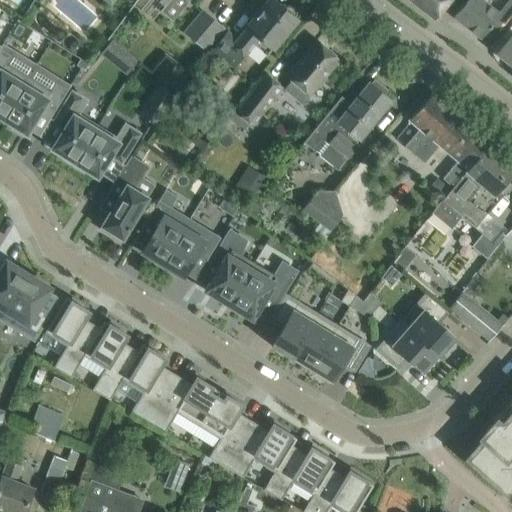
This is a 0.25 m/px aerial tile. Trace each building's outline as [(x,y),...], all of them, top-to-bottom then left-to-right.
[(288,6),(284,8),(274,0),(269,0),(237,39),(228,32),(213,50),(234,67),(253,44),(266,55),(297,18),(294,16),(295,12),(294,9),(291,6),(288,6)] [(449,0),(410,0),(435,19),(449,0)] [(489,0),(465,0),(453,16),(481,38),(500,14),(507,20),(511,13),(511,0),(507,0),(498,12),(487,4),(489,0)] [(222,29),(202,11),(184,32),(204,49),(222,29)] [(511,14),(500,31),(509,38),(499,52),(511,62),(511,14)] [(113,64),(125,49),(112,39),(100,53),(113,64)] [(302,105),(340,59),(316,40),(287,76),(292,80),(284,90),(302,105)] [(6,63),(11,54),(0,48),(0,47),(0,116),(3,118),(29,77),(6,63)] [(84,69),(90,64),(81,58),(77,65),(81,68),(81,67),(84,69)] [(244,131),(250,123),(253,125),(281,88),(265,75),(236,113),(231,120),(244,131)] [(57,82),(51,91),(29,77),(3,118),(14,125),(12,128),(23,135),(25,132),(27,133),(41,111),(51,117),(68,89),(57,82)] [(387,90),(375,80),(371,84),(369,83),(351,105),(341,97),(302,142),(303,143),(306,140),(309,142),(317,149),(324,141),(327,143),(326,145),(345,160),(358,144),(356,142),(390,100),(383,95),(387,90)] [(157,83),(138,113),(156,125),(175,95),(157,83)] [(87,99),(72,90),(53,121),(65,128),(52,148),(64,155),(62,158),(73,165),(98,124),(79,113),(87,99)] [(415,155),(453,110),(432,92),(409,120),(420,129),(405,146),(415,155)] [(449,153),(472,125),(453,110),(415,155),(424,163),(439,145),(449,153)] [(140,132),(125,123),(117,136),(98,124),(73,165),(84,172),(86,169),(98,176),(110,156),(122,163),(140,132)] [(453,187),(491,141),(472,125),(449,153),(458,161),(443,179),(453,187)] [(487,213),(499,198),(495,195),(511,174),(511,158),(491,141),(453,187),(431,212),(451,229),(462,217),(475,228),(487,213)] [(148,165),(131,154),(125,165),(114,182),(106,196),(116,202),(100,229),(110,235),(112,232),(123,238),(128,229),(129,229),(130,227),(130,226),(148,197),(133,188),(148,165)] [(253,196),(261,182),(243,171),(235,185),(253,196)] [(314,194),(302,209),(330,231),(343,215),(335,190),(318,190),(315,194),(314,194)] [(189,219),(159,200),(145,222),(155,229),(142,250),(153,257),(151,260),(161,266),(189,219)] [(220,238),(189,219),(161,266),(171,272),(173,269),(183,275),(196,254),(207,260),(220,238)] [(246,239),(230,229),(210,262),(220,268),(207,289),(215,294),(216,298),(225,303),(228,302),(229,303),(254,262),(241,254),(246,239)] [(392,242),(387,248),(394,254),(399,248),(392,242)] [(406,245),(394,260),(405,270),(417,255),(406,245)] [(28,274),(7,261),(0,272),(0,318),(1,319),(28,274)] [(282,262),(275,274),(254,262),(229,303),(231,304),(232,307),(240,313),(244,312),(252,317),(265,295),(277,303),(297,270),(282,262)] [(390,264),(380,276),(391,286),(401,274),(390,264)] [(28,274),(1,319),(34,338),(49,314),(38,307),(50,287),(28,274)] [(475,274),(462,292),(469,297),(482,279),(475,274)] [(347,289),(341,300),(349,305),(356,294),(347,289)] [(496,320),(461,291),(448,307),(488,340),(502,324),(496,320)] [(400,317),(399,318),(408,326),(439,354),(455,337),(439,323),(448,313),(425,293),(417,302),(416,303),(402,319),(400,317)] [(291,357),(317,314),(286,295),(272,319),(283,326),(271,345),(291,357)] [(85,353),(100,328),(100,327),(85,318),(89,311),(66,297),(45,331),(67,345),(54,366),(71,377),(86,354),(85,353)] [(502,313),(496,320),(502,324),(508,318),(502,313)] [(291,357),(292,356),(311,367),(337,326),(317,314),(291,357)] [(122,379),(139,351),(138,351),(123,341),(127,335),(104,320),(100,327),(100,328),(85,353),(86,354),(106,365),(92,389),(110,399),(122,379)] [(337,326),(311,367),(317,371),(314,374),(328,382),(330,379),(332,380),(343,362),(354,369),(368,345),(337,326)] [(387,337),(378,348),(400,368),(407,360),(411,364),(413,362),(422,371),(438,353),(439,355),(439,354),(408,326),(393,343),(387,337)] [(148,421),(177,374),(161,365),(165,358),(142,344),(138,351),(139,351),(122,379),(143,391),(131,411),(148,421)] [(198,425),(219,391),(197,377),(193,384),(177,374),(148,421),(165,431),(176,412),(198,425)] [(71,384),(53,376),(50,384),(67,392),(71,384)] [(226,466),(253,421),(238,411),(242,405),(219,391),(198,425),(220,438),(209,456),(226,466)] [(33,432),(54,441),(63,415),(38,404),(31,420),(37,423),(33,432)] [(511,411),(501,423),(496,419),(481,437),(483,439),(467,457),(506,491),(511,484),(511,411)] [(253,421),(226,466),(243,477),(253,459),(274,471),(275,472),(291,444),(292,445),(296,438),(273,424),(269,430),(253,421)] [(307,454),(292,445),(291,444),(275,472),(274,471),(264,489),(282,499),(292,482),(312,494),(313,495),(330,468),(334,461),(311,447),(307,454)] [(53,455),(39,491),(55,497),(65,467),(72,470),(79,453),(70,450),(66,460),(53,455)] [(175,458),(170,472),(184,477),(190,463),(175,458)] [(0,481),(0,506),(14,511),(24,511),(33,489),(15,483),(21,466),(8,461),(2,478),(0,481)] [(345,477),(330,468),(313,495),(312,494),(302,511),(304,511),(325,511),(330,505),(341,511),(355,511),(373,484),(350,470),(345,477)] [(134,511),(131,507),(127,505),(115,500),(118,491),(93,480),(81,510),(85,511),(134,511)]
